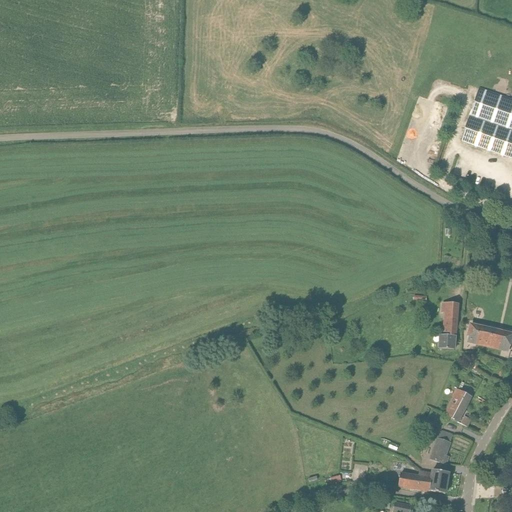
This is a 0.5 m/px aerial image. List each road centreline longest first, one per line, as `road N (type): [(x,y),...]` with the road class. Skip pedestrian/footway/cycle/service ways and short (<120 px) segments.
road 1 (unclassified): [(511,227),(444,202),(350,143),(303,129),(0,138)]
road 2 (unclassified): [(292,511),(353,491),(466,505)]
road 3 (unclassified): [(466,505),(472,466),(511,392)]
